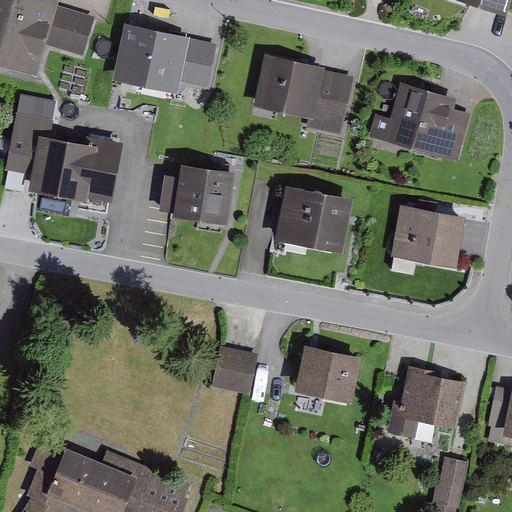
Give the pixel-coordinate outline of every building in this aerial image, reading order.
[(0,0),(0,63),(38,74),(47,45),(83,55),(95,16),(58,5),(59,0),(0,0)] [(464,0),(506,13),(510,0),(464,0)] [(124,21),(113,79),(178,92),(180,81),(209,87),(218,43),(190,37),(190,34),(124,21)] [(325,66),(265,53),(254,105),(309,117),(307,127),(341,135),(354,75),(325,69),(325,66)] [(375,112),(369,136),(457,160),(471,112),(454,107),(457,97),(401,81),(391,117),(375,112)] [(22,112),(16,111),(6,168),(33,173),(30,188),(86,198),(87,195),(112,199),(123,140),(86,133),(85,140),(51,134),(54,118),(51,117),(55,95),(26,89),(22,112)] [(173,211),(173,215),(228,223),(236,170),(181,161),(179,175),(165,173),(160,209),(173,211)] [(286,183),(275,238),(343,251),(354,196),(286,183)] [(400,203),(391,255),(457,266),(466,214),(400,203)] [(305,342),(295,388),(352,400),(362,354),(305,342)] [(221,345),(212,385),(250,393),(258,353),(221,345)] [(458,427),(467,379),(438,373),(439,370),(409,364),(402,399),(394,397),(387,432),(416,437),(420,420),(458,427)] [(511,387),(511,388),(496,385),(488,424),(492,425),(489,441),(511,446),(511,387)] [(182,511),(194,485),(108,449),(102,460),(66,445),(62,454),(38,446),(30,465),(38,468),(27,494),(32,496),(20,511),(62,511),(69,502),(89,511),(88,511),(182,511)] [(436,483),(430,511),(456,511),(457,507),(460,507),(469,461),(445,456),(439,483),(436,483)]
